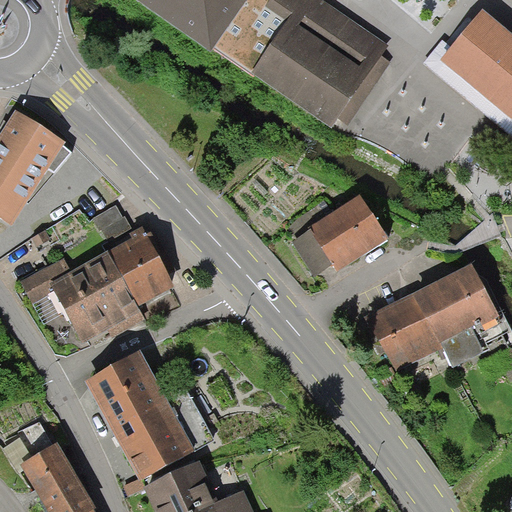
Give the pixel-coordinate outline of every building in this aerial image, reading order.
[(133,0),(213,55),(216,50),(331,129),(338,119),(381,56),(389,46),(321,0),(133,0)] [(511,114),(511,33),(483,9),(442,56),(511,114)] [(392,63),(381,56),(338,119),(348,126),(392,63)] [(17,112),(0,138),(0,218),(11,226),(50,169),(56,173),(73,154),(63,148),(66,144),(17,112)] [(360,195),(293,241),(315,273),(331,263),(336,271),(388,236),(360,195)] [(64,260),(22,283),(34,306),(54,295),(82,347),(110,332),(114,338),(144,322),(137,309),(174,289),(166,274),(173,271),(154,233),(145,238),(141,231),(135,234),(126,218),(125,219),(118,206),(94,219),(112,252),(72,274),(64,260)] [(471,325),(495,313),(470,262),(362,315),(390,372),(440,347),(450,368),(484,351),(471,325)] [(139,353),(84,383),(140,483),(214,441),(181,383),(162,394),(139,353)] [(20,440),(6,447),(21,474),(25,472),(47,511),(93,511),(96,511),(59,443),(56,445),(42,420),(17,434),(20,440)] [(203,465),(149,490),(158,511),(255,511),(245,491),(220,502),(203,465)]
